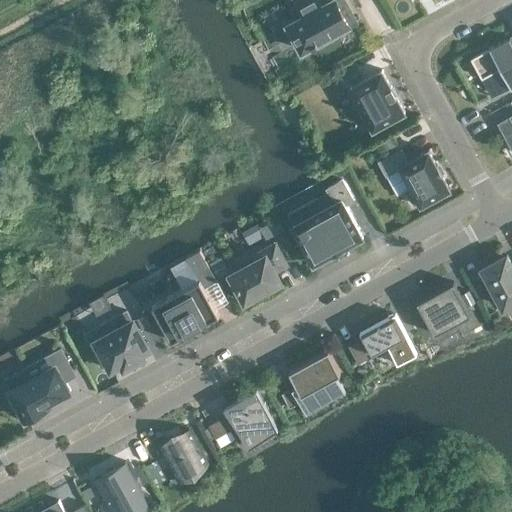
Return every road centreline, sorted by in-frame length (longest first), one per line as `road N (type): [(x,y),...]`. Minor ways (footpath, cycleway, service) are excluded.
road 1 (residential): [(0,493),(501,220)]
road 2 (residential): [(501,220),(418,60),(437,32),(496,0)]
